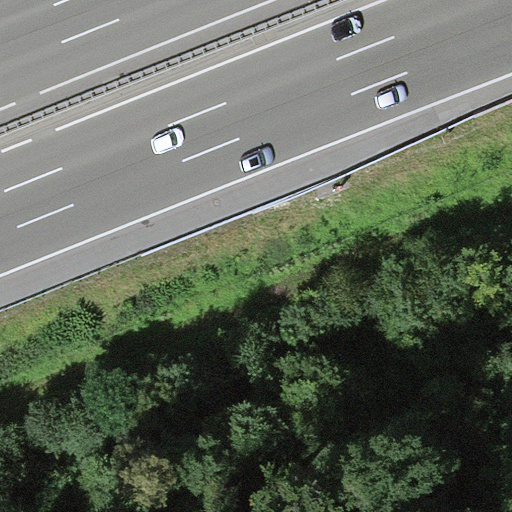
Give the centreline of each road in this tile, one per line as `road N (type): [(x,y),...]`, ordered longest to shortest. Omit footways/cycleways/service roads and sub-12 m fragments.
road 1 (track): [(0,408),(511,184)]
road 2 (motorway): [(0,214),(511,12)]
road 3 (motorway): [(120,0),(0,48)]
